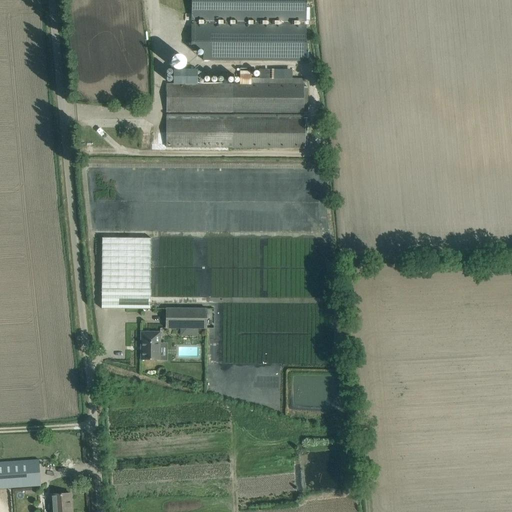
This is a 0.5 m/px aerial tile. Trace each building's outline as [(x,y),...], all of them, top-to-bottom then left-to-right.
[(203,60),(304,61),(304,0),(161,0),(161,24),(193,24),(193,49),(203,49),(203,60)] [(166,84),(166,147),(304,148),(304,110),(308,110),(308,87),(305,87),(305,85),(295,85),(295,78),(234,78),(234,84),(196,84),(196,70),(174,70),(174,84),(166,84)] [(102,237),(101,309),(150,309),(151,238),(102,237)] [(166,308),(166,328),(206,329),(206,309),(166,308)] [(141,332),(141,360),(157,360),(157,343),(160,343),(160,332),(141,332)] [(0,488),(40,486),(39,460),(0,462),(0,488)] [(71,511),(70,493),(51,495),(52,511),(71,511)]
